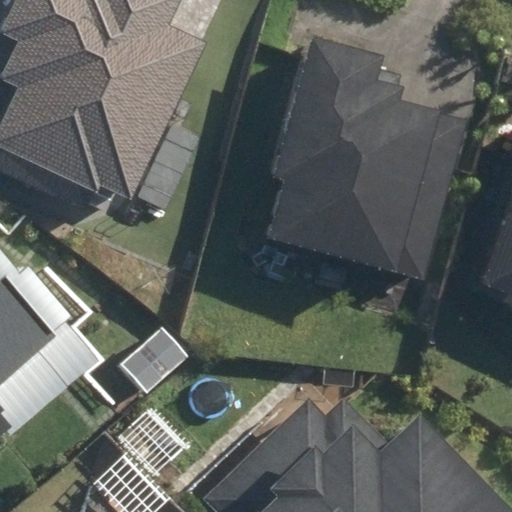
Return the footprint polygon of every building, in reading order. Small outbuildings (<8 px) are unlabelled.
[(106,177),(136,191),(211,34),(171,15),(178,0),(18,0),(7,24),(24,32),(6,69),(18,75),(0,112),(0,165),(84,206),(95,183),(102,186),(106,177)] [(384,47),(317,28),(277,168),(289,172),(272,231),(424,273),(469,115),(399,96),(404,78),(399,76),(401,69),(380,63),(384,47)] [(511,210),(488,276),(511,284),(511,210)] [(0,404),(20,388),(8,373),(59,329),(9,270),(0,277),(0,404)] [(165,325),(122,364),(148,392),(190,352),(165,325)] [(308,399),(206,495),(222,511),(511,511),(511,499),(423,406),(388,439),(345,394),(323,414),(308,399)]
